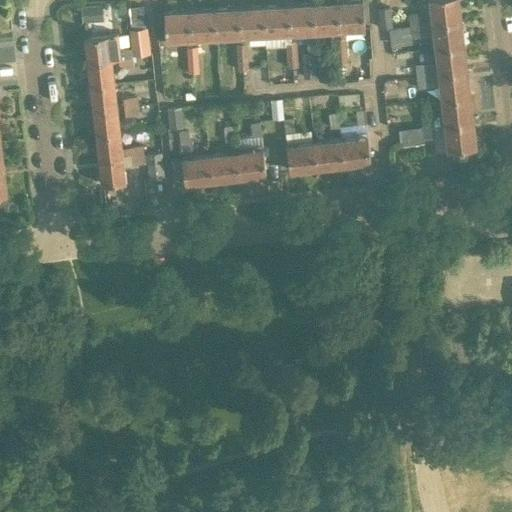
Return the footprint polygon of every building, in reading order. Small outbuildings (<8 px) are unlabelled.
[(315,32),(318,32),(340,30),(338,0),(313,2),(315,32)] [(365,29),(362,0),(346,0),(338,0),(340,30),(365,29)] [(428,0),(431,23),(461,19),(461,18),(458,0),(428,0)] [(288,3),(290,33),(315,32),(313,2),(288,3)] [(290,33),(288,3),(264,5),(266,35),(290,33)] [(102,4),(81,5),(82,21),(103,19),(102,4)] [(130,24),(144,23),(143,4),(129,4),(130,24)] [(266,35),(264,5),(239,6),(241,36),(266,35)] [(214,8),(216,38),(241,36),(239,6),(214,8)] [(190,9),(191,39),(216,38),(214,8),(190,9)] [(167,41),(191,39),(190,9),(165,11),(167,41)] [(409,12),(410,25),(422,24),(421,11),(409,12)] [(464,44),(461,19),(431,23),(435,48),(464,44)] [(424,37),(422,24),(410,25),(389,28),(392,46),(413,43),(412,38),(424,37)] [(133,57),(149,55),(149,53),(146,27),(130,29),(131,44),(133,57)] [(118,32),(108,33),(84,36),(87,62),(111,59),(118,59),(133,57),(131,44),(120,45),(119,45),(118,32)] [(346,50),(345,37),(333,38),(334,51),(346,50)] [(285,40),(286,53),(296,53),(296,39),(285,40)] [(248,56),(247,43),(236,44),(237,57),(248,56)] [(467,70),(464,44),(435,48),(438,73),(467,70)] [(197,46),(187,47),(186,46),(187,59),(197,59),(197,46)] [(346,50),(334,51),(335,65),(347,64),(346,50)] [(316,76),(315,51),(302,52),(303,77),(316,76)] [(297,66),(296,53),(286,53),(287,66),(291,66),(297,66)] [(249,70),(248,56),(237,57),(238,70),(249,70)] [(133,64),(133,57),(118,59),(119,66),(133,64)] [(111,59),(87,62),(90,87),(114,84),(111,59)] [(197,59),(187,59),(187,72),(198,72),(197,59)] [(319,80),(332,79),(330,59),(317,60),(319,80)] [(415,77),(427,75),(425,62),(414,64),(414,65),(415,77)] [(467,70),(438,73),(441,98),(470,95),(467,70)] [(427,75),(415,77),(417,88),(428,87),(427,80),(427,75)] [(114,84),(90,87),(93,111),(117,108),(114,84)] [(123,96),(124,107),(138,106),(137,95),(123,96)] [(470,95),(441,98),(444,124),(473,120),(470,95)] [(281,97),(269,99),(272,120),(282,119),(283,118),(281,97)] [(203,104),(193,105),(194,115),(204,114),(203,104)] [(180,105),(166,108),(169,127),(183,125),(180,105)] [(139,113),(138,106),(124,107),(125,115),(139,113)] [(117,108),(93,111),(96,135),(120,132),(117,108)] [(355,113),(357,123),(366,122),(365,108),(355,109),(355,113)] [(340,125),(338,112),(328,113),(330,127),(340,125)] [(431,114),(421,115),(422,126),(432,125),(431,114)] [(292,118),(283,119),(285,132),(293,131),(292,118)] [(476,146),(473,120),(444,124),(447,149),(476,146)] [(260,123),(251,124),(252,136),(261,135),(260,123)] [(434,137),(432,125),(422,126),(424,138),(434,137)] [(233,139),(232,126),(224,127),(226,140),(233,139)] [(424,138),(422,126),(399,129),(400,140),(424,138)] [(189,144),(188,130),(179,131),(180,145),(189,144)] [(120,132),(96,135),(99,160),(123,157),(122,147),(120,132)] [(368,133),(340,137),(343,164),(371,160),(368,133)] [(252,136),(254,148),(236,150),(239,176),(266,173),(263,147),(261,136),(261,135),(252,136)] [(343,164),(340,137),(314,140),(317,167),(338,164),(343,164)] [(317,167),(314,140),(286,143),(290,170),(317,167)] [(142,144),(129,146),(130,156),(143,154),(142,144)] [(191,156),(189,144),(180,145),(182,157),(185,183),(212,179),(209,154),(191,156)] [(236,150),(209,154),(212,179),(239,176),(236,150)] [(162,152),(147,154),(147,162),(148,177),(163,175),(162,152)] [(143,154),(130,156),(131,163),(144,162),(143,154)] [(124,164),(123,157),(99,160),(102,183),(126,181),(124,164)] [(473,492),(469,492),(469,506),(473,506),(473,511),(482,511),(506,511),(506,505),(511,504),(511,460),(483,461),(483,477),(472,478),(473,492)]
